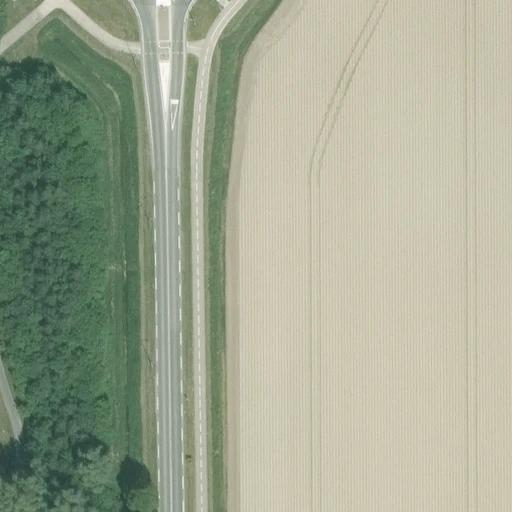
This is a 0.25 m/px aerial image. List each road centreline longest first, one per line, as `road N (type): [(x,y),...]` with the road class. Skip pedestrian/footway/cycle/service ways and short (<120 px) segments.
road 1 (secondary): [(170,511),(164,119)]
road 2 (secondary): [(143,0),(154,100),(164,119)]
road 3 (secondary): [(164,119),(174,100),(180,0)]
